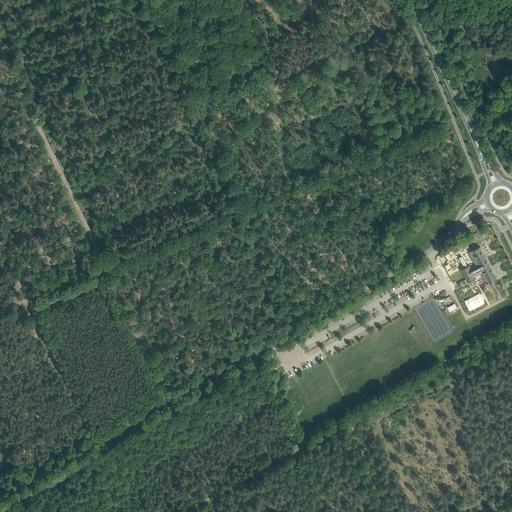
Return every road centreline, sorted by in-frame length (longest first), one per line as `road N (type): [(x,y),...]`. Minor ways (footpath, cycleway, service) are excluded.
road 1 (tertiary): [(462,217),(432,250),(0,497)]
road 2 (unknown): [(0,39),(107,262)]
road 3 (secondary): [(479,150),(410,0)]
road 4 (track): [(27,298),(94,442)]
road 5 (track): [(351,417),(216,494)]
road 6 (track): [(323,0),(405,129)]
